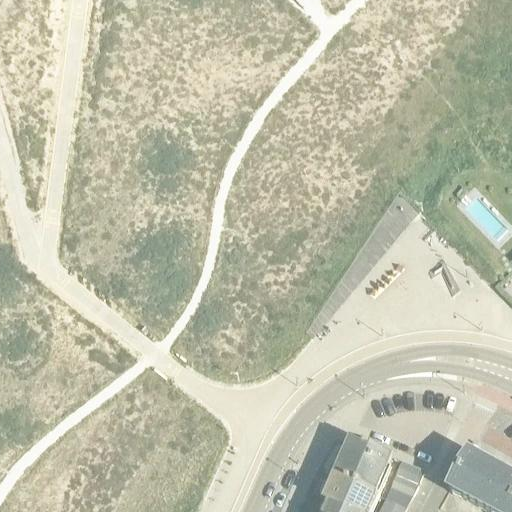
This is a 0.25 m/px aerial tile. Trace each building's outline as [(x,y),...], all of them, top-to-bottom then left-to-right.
[(351,443),(350,445),(344,457),(348,460),(338,481),(371,497),(375,498),(391,460),(363,448),(363,449),(351,443)] [(449,492),(477,508),(496,473),(468,457),(466,462),(464,461),(464,462),(460,468),(459,469),(461,470),(449,492)] [(419,487),(424,475),(401,465),(396,478),(384,502),(406,511),(419,487)] [(477,508),(484,511),(509,511),(511,507),(511,481),(496,473),(477,508)] [(367,506),(371,497),(338,481),(335,480),(324,505),(340,511),(359,511),(363,504),(367,506)] [(405,511),(406,511),(384,502),(379,511),(405,511)]
